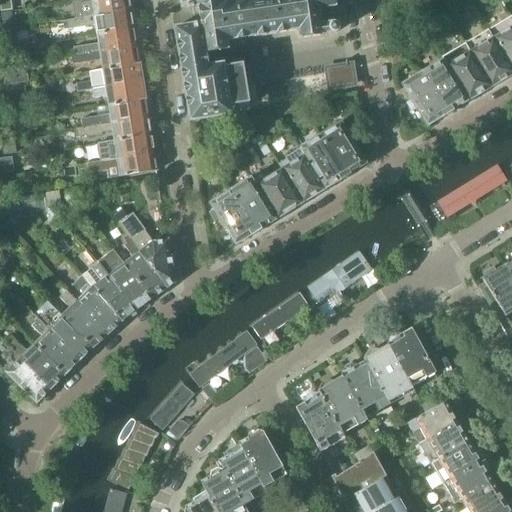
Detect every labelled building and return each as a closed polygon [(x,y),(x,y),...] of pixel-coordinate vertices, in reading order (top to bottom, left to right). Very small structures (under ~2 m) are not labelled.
[(0,0),(0,12),(12,11),(10,0),(0,0)] [(128,0),(78,0),(71,1),(74,18),(130,9),(128,0)] [(336,7),(334,0),(179,0),(181,9),(187,8),(187,9),(190,9),(193,25),(174,28),(188,121),(231,115),(230,106),(249,103),(248,100),(247,100),(245,87),(238,88),(237,80),(244,79),(244,75),(243,75),(242,67),(243,67),(242,63),(223,67),(223,64),(206,66),(204,53),(247,46),(246,38),(296,30),(297,39),(321,36),(321,34),(335,32),(336,32),(337,31),(337,30),(338,29),(338,28),(338,27),(338,26),(337,25),(337,24),(336,23),(335,23),(333,23),(331,8),(336,7)] [(130,9),(74,18),(66,20),(67,30),(94,25),(95,34),(133,28),(130,9)] [(0,17),(2,31),(11,29),(9,12),(0,13),(0,17)] [(511,19),(511,18),(488,31),(511,71),(511,19)] [(434,25),(424,30),(429,38),(438,33),(434,25)] [(133,28),(95,34),(97,43),(72,47),(73,55),(135,45),(133,28)] [(17,48),(15,29),(11,29),(2,31),(2,38),(4,49),(17,48)] [(429,38),(424,30),(414,35),(413,39),(426,44),(429,42),(428,39),(429,38)] [(511,75),(511,71),(488,31),(465,44),(491,88),(511,75)] [(491,88),(465,44),(443,60),(467,102),(491,88)] [(135,45),(73,55),(70,55),(71,64),(99,60),(101,69),(138,63),(135,45)] [(404,58),(390,47),(394,70),(404,58)] [(17,63),(15,50),(6,51),(8,64),(17,63)] [(467,102),(443,60),(443,59),(422,72),(448,115),(453,112),(452,111),(467,102)] [(355,85),(352,65),(347,66),(346,63),(346,61),(345,61),(345,63),(346,66),(326,69),(327,74),(329,89),(349,86),(349,87),(350,87),(350,86),(355,85)] [(138,63),(101,69),(102,79),(74,83),(76,92),(92,90),(141,82),(138,63)] [(25,65),(5,68),(8,86),(28,83),(25,65)] [(448,115),(422,72),(401,84),(411,101),(406,104),(411,112),(416,109),(426,127),(442,117),(442,118),(448,115)] [(141,82),(92,90),(93,98),(105,96),(107,105),(144,99),(141,82)] [(25,85),(5,88),(8,104),(28,102),(25,85)] [(147,116),(144,99),(107,105),(108,114),(80,119),(82,127),(147,116)] [(290,113),(301,107),(299,103),(285,106),(289,112),(290,113)] [(20,106),(11,107),(11,119),(21,118),(20,106)] [(289,112),(285,106),(274,108),(280,117),(289,112)] [(147,116),(82,127),(74,128),(66,131),(67,139),(76,136),(85,136),(86,137),(102,135),(102,133),(111,132),(112,140),(150,135),(147,116)] [(21,127),(19,119),(8,121),(9,129),(21,127)] [(319,136),(346,178),(351,175),(350,174),(365,164),(354,146),(355,146),(350,138),(349,138),(340,123),(319,136)] [(150,135),(112,140),(114,150),(84,155),(86,163),(152,152),(150,135)] [(346,178),(319,136),(298,148),(302,155),(324,190),(340,180),(340,181),(346,178)] [(16,153),(14,138),(2,140),(4,154),(16,153)] [(257,144),(264,156),(270,153),(263,141),(257,144)] [(155,171),(152,152),(86,163),(87,174),(105,171),(106,179),(118,177),(155,171)] [(511,154),(498,164),(511,184),(511,183),(511,154)] [(324,190),(302,155),(281,168),(303,203),(324,190)] [(12,158),(0,159),(0,173),(13,172),(12,158)] [(222,165),(215,169),(223,182),(230,178),(222,165)] [(435,202),(448,223),(509,185),(497,165),(435,202)] [(303,203),(281,168),(269,175),(265,170),(250,179),(276,220),(303,203)] [(276,220),(250,179),(230,191),(256,234),(261,230),(261,229),(276,220)] [(100,186),(92,192),(99,202),(107,196),(100,186)] [(158,198),(157,187),(145,188),(146,199),(158,198)] [(256,234),(230,191),(210,203),(219,220),(218,220),(223,228),(224,228),(235,245),(250,236),(251,237),(256,234)] [(37,195),(19,198),(21,211),(39,208),(40,210),(48,209),(45,194),(37,196),(37,195)] [(18,198),(0,202),(0,205),(3,216),(21,211),(18,198)] [(119,223),(127,234),(167,288),(175,283),(172,267),(171,256),(170,256),(168,240),(166,239),(165,233),(150,236),(151,240),(143,229),(139,233),(127,217),(119,223)] [(167,288),(127,234),(121,238),(124,243),(122,244),(131,256),(122,263),(152,299),(167,288)] [(306,288),(319,307),(372,271),(359,252),(306,288)] [(152,299),(122,263),(114,269),(104,256),(96,262),(118,289),(136,310),(152,299)] [(91,269),(80,277),(122,321),(136,310),(118,289),(96,262),(89,267),(91,269)] [(511,279),(505,267),(504,267),(495,272),(493,267),(482,274),(485,279),(482,280),(484,284),(479,287),(497,320),(504,316),(509,324),(511,329),(511,279)] [(80,277),(65,291),(107,335),(122,321),(80,277)] [(67,307),(59,316),(92,348),(92,349),(107,335),(65,291),(59,297),(67,307)] [(251,326),(260,340),(309,307),(300,293),(251,326)] [(92,348),(59,316),(47,305),(35,317),(37,320),(78,362),(92,348)] [(334,315),(328,307),(321,312),(326,320),(334,315)] [(504,316),(497,320),(502,328),(509,324),(504,316)] [(317,327),(312,318),(304,324),(310,332),(317,327)] [(78,362),(37,320),(29,326),(39,336),(32,344),(64,376),(78,362)] [(388,346),(410,387),(435,374),(411,330),(402,335),(395,333),(390,336),(387,344),(388,346)] [(188,373),(199,388),(257,346),(247,331),(188,373)] [(64,376),(32,344),(25,351),(11,336),(4,343),(9,349),(50,390),(64,376)] [(410,387),(388,346),(380,350),(375,350),(374,350),(371,350),(369,351),(368,352),(367,353),(366,354),(365,355),(365,356),(364,358),(364,360),(364,361),(387,402),(411,389),(410,387)] [(264,360),(258,351),(256,348),(244,357),(251,367),(264,360)] [(50,390),(9,349),(3,354),(13,364),(5,373),(36,404),(50,390)] [(387,402),(364,361),(357,367),(349,365),(344,368),(342,375),(341,375),(342,378),(365,419),(389,405),(387,402)] [(318,372),(310,377),(314,382),(322,377),(318,372)] [(366,421),(365,419),(342,378),(334,382),(332,381),(329,381),(327,381),(324,382),(323,384),(322,384),(321,386),(320,386),(319,388),(319,390),(319,391),(317,392),(318,393),(341,435),(366,421)] [(148,419),(162,431),(195,394),(181,382),(148,419)] [(214,388),(212,387),(208,385),(202,389),(210,400),(217,396),(216,393),(215,390),(214,388)] [(341,435),(318,393),(311,393),(306,397),(304,404),(295,409),(320,453),(344,439),(341,435)] [(437,408),(433,401),(422,407),(426,414),(437,408)] [(426,414),(414,420),(406,424),(418,445),(461,420),(456,411),(450,409),(446,403),(437,408),(426,414)] [(406,424),(414,420),(410,412),(396,419),(399,424),(401,427),(406,424)] [(461,420),(418,445),(430,465),(469,443),(465,436),(466,430),(461,420)] [(185,429),(177,422),(176,422),(168,433),(177,440),(185,429)] [(108,480),(128,491),(159,434),(139,423),(108,480)] [(401,427),(399,424),(392,428),(397,436),(404,432),(401,427)] [(239,445),(263,488),(287,475),(262,431),(261,432),(260,430),(255,429),(248,434),(248,437),(249,438),(239,443),(239,445)] [(473,450),(469,443),(430,465),(441,485),(484,461),(479,452),(473,450)] [(392,451),(388,444),(381,448),(385,455),(392,451)] [(263,488),(239,445),(226,452),(228,456),(227,457),(226,456),(218,460),(222,468),(243,505),(266,492),(263,488)] [(354,454),(354,455),(358,463),(373,453),(368,447),(354,454)] [(358,463),(341,474),(334,478),(346,500),(385,477),(373,453),(358,463)] [(334,478),(341,474),(331,457),(325,461),(334,478)] [(490,470),(484,461),(441,485),(452,504),(454,503),(454,504),(492,483),(489,476),(490,470)] [(246,511),(243,505),(222,468),(221,469),(218,468),(217,467),(210,471),(211,472),(210,475),(209,476),(210,477),(209,477),(200,481),(208,495),(217,511),(246,511)] [(143,474),(140,481),(152,485),(155,477),(144,473),(143,474)] [(372,511),(397,498),(385,477),(346,500),(353,511),(372,511)] [(454,504),(456,507),(459,511),(487,511),(509,500),(503,491),(497,489),(492,483),(454,504)] [(102,511),(122,511),(127,493),(109,488),(102,511)] [(408,492),(407,492),(410,496),(416,493),(413,488),(413,489),(408,492)] [(135,499),(147,502),(150,492),(138,489),(135,499)] [(217,511),(208,495),(193,503),(185,508),(187,511),(217,511)] [(404,511),(397,498),(372,511),(404,511)] [(511,511),(511,505),(509,500),(487,511),(511,511)] [(440,511),(445,509),(447,508),(446,506),(437,511),(430,501),(424,504),(427,511),(440,511)]
